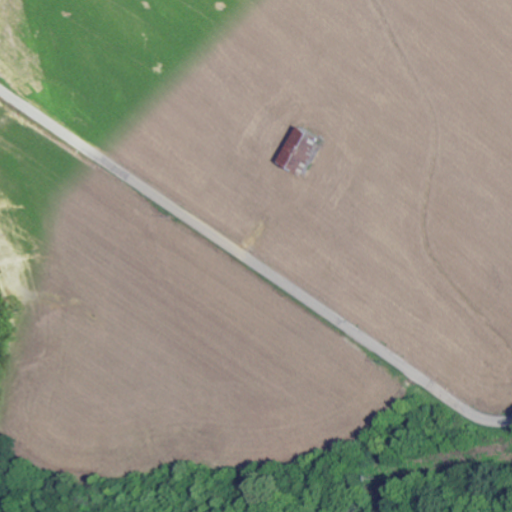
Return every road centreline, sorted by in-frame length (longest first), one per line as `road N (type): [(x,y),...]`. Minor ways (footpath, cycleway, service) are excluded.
road 1 (tertiary): [(511,417),(484,416),(446,396),(0,90)]
road 2 (residential): [(396,361),(277,462),(56,470)]
